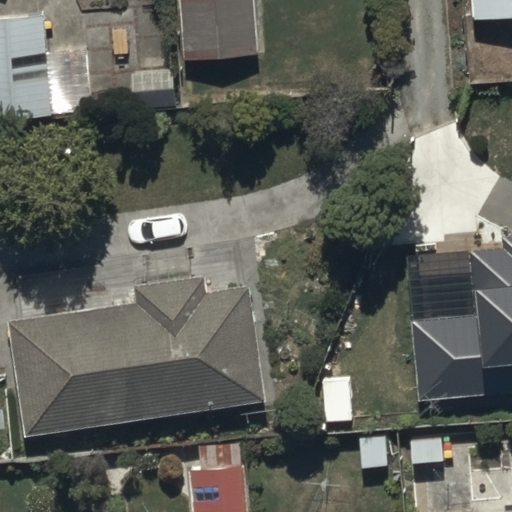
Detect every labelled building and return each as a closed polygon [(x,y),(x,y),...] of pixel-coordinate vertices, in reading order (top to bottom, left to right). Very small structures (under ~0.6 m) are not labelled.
[(260,0),(177,0),(181,55),(264,49),(260,0)] [(511,0),(471,0),(473,18),(511,15),(511,0)] [(70,9),(0,12),(0,112),(96,107),(93,47),(71,48),(70,9)] [(511,100),(511,101),(495,131),(511,140),(511,100)] [(420,395),(511,387),(511,234),(505,235),(505,243),(472,246),(477,308),(413,314),(420,395)] [(13,316),(30,432),(267,396),(251,284),(211,290),(208,269),(136,280),(138,298),(13,316)] [(249,511),(247,464),(190,467),(192,511),(249,511)]
